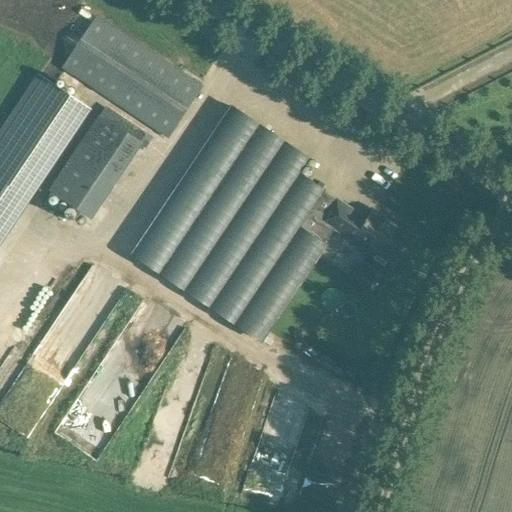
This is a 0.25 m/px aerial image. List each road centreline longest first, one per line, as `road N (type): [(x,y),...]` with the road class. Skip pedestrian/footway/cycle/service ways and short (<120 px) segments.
road 1 (tertiary): [(511,191),(212,0)]
road 2 (track): [(511,202),(444,312),(372,511)]
